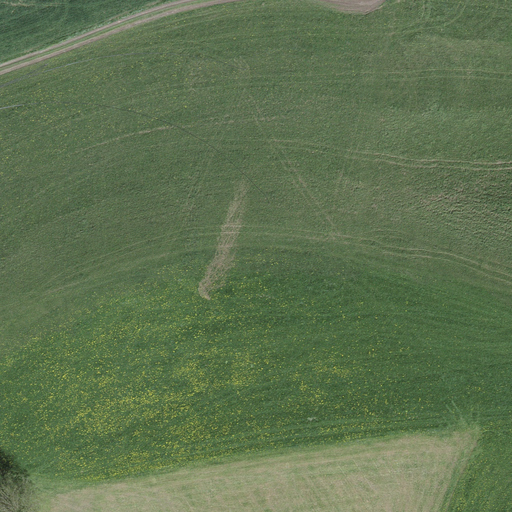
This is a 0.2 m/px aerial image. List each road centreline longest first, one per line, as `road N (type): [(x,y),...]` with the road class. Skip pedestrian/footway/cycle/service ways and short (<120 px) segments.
road 1 (track): [(0,73),(206,0)]
road 2 (track): [(511,13),(369,0)]
